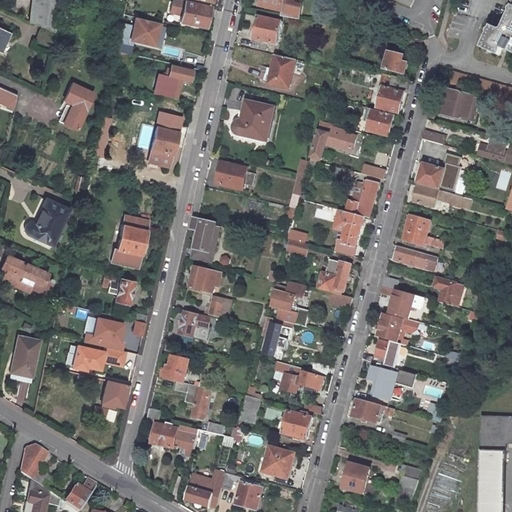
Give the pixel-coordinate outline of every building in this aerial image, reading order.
[(33,0),(30,22),(34,23),(40,26),(54,32),(57,0),(33,0)] [(179,21),(206,27),(210,7),(184,1),(184,0),(172,0),(169,12),(181,14),(179,21)] [(260,0),(260,6),(282,11),(281,15),(306,19),(309,7),(304,6),(304,0),(260,0)] [(482,47),(500,54),(503,48),(511,51),(511,0),(501,29),(491,25),(482,47)] [(161,23),(134,16),(132,25),(128,40),(134,41),(155,47),(161,23)] [(281,22),(258,17),(254,38),(255,40),(253,47),(266,50),(268,42),(277,43),(281,22)] [(128,40),(132,25),(121,23),(115,51),(131,55),(134,41),(128,40)] [(34,38),(48,44),(54,32),(40,26),(34,38)] [(422,39),(408,37),(406,46),(420,49),(422,39)] [(408,57),(389,52),(385,68),(404,73),(408,57)] [(290,88),(297,60),(275,55),(269,83),(290,88)] [(194,69),(169,63),(166,75),(166,77),(182,80),(191,83),(194,69)] [(449,84),(493,96),(511,101),(511,86),(452,71),(449,84)] [(152,94),(178,100),(182,80),(166,77),(166,75),(157,73),(152,94)] [(398,114),(403,92),(408,93),(411,81),(391,76),(391,77),(383,75),(380,85),(383,86),(377,108),(398,114)] [(92,93),(71,83),(64,100),(73,104),(63,123),(76,129),(92,93)] [(16,94),(0,86),(0,105),(13,111),(16,94)] [(443,114),(456,118),(467,121),(473,97),(449,91),(443,114)] [(473,123),(479,99),(473,97),(467,121),(469,122),(473,123)] [(63,123),(73,104),(64,100),(61,107),(64,108),(58,121),(63,123)] [(267,141),(275,109),(247,103),(243,122),(241,122),(238,123),(236,125),(235,126),(235,129),(236,132),(238,134),(240,135),(267,141)] [(393,115),(372,109),(366,131),(388,136),(393,115)] [(320,160),(327,134),(330,134),(336,131),(338,126),(319,121),(317,131),(310,157),(320,160)] [(180,131),(155,125),(149,150),(172,155),(174,156),(180,131)] [(444,137),(423,131),(421,139),(431,142),(442,145),(444,137)] [(439,154),(456,158),(458,149),(445,145),(442,145),(439,154)] [(492,159),(511,163),(511,148),(511,153),(481,145),(478,155),(492,159)] [(172,155),(149,150),(146,163),(169,168),(172,155)] [(301,161),(297,177),(298,177),(304,178),(308,163),(308,162),(301,161)] [(247,169),(222,163),(217,184),(242,190),(247,169)] [(454,171),(423,163),(418,182),(449,190),(454,171)] [(333,176),(351,180),(353,172),(335,167),(333,176)] [(387,171),(371,167),(369,176),(384,180),(387,171)] [(298,177),(294,195),(299,197),(304,178),(298,177)] [(368,218),(377,184),(363,180),(361,184),(355,182),(350,201),(347,201),(344,211),(363,216),(366,217),(368,218)] [(438,191),(417,185),(415,190),(414,198),(435,204),(436,197),(460,204),(462,196),(460,195),(439,190),(438,191)] [(67,208),(45,198),(34,222),(32,221),(29,221),(27,222),(25,224),(24,226),(24,228),(24,230),(25,232),(27,234),(50,244),(67,208)] [(295,219),(298,209),(292,207),(289,218),(294,219),(295,219)] [(344,231),(341,244),(337,242),(335,252),(353,257),(363,216),(344,211),(342,211),(339,210),(334,229),(344,231)] [(123,215),(115,249),(112,262),(136,268),(139,254),(146,220),(123,215)] [(215,227),(202,223),(202,219),(193,217),(191,230),(199,232),(194,254),(212,258),(214,250),(210,249),(215,227)] [(431,222),(410,217),(403,240),(425,246),(426,243),(428,236),(431,222)] [(215,227),(210,249),(214,250),(219,228),(218,227),(215,227)] [(498,229),(496,238),(506,240),(509,232),(498,229)] [(431,244),(442,247),(444,241),(433,238),(431,244)] [(290,252),(306,256),(309,245),(303,244),(300,243),(294,241),(292,241),(290,252)] [(425,253),(398,246),(394,259),(413,264),(435,270),(438,257),(425,253)] [(46,273),(23,263),(22,265),(18,262),(19,260),(5,254),(0,263),(0,267),(6,270),(4,275),(1,281),(10,285),(10,283),(23,289),(25,285),(45,295),(51,282),(44,278),(46,273)] [(336,276),(325,274),(322,273),(318,289),(319,289),(332,293),(337,294),(340,295),(341,292),(343,292),(350,265),(340,262),(339,266),(335,265),(335,268),(337,269),(336,276)] [(325,274),(336,276),(337,269),(335,268),(327,266),(325,274)] [(189,289),(211,294),(213,286),(216,273),(194,268),(193,275),(187,274),(186,279),(191,281),(189,289)] [(113,278),(102,275),(100,285),(111,288),(112,280),(113,278)] [(399,280),(384,276),(381,285),(397,290),(399,280)] [(453,296),(456,287),(459,288),(460,285),(437,278),(435,287),(443,289),(440,302),(453,306),(461,308),(463,298),(458,297),(453,296)] [(115,294),(114,300),(127,303),(131,282),(118,279),(116,292),(113,291),(115,280),(112,280),(111,288),(110,293),(115,294)] [(306,286),(280,280),(269,318),(273,319),(295,324),(298,313),(291,311),(295,297),(302,298),(306,286)] [(479,287),(488,289),(490,284),(481,281),(479,287)] [(424,298),(397,290),(381,285),(379,293),(393,297),(389,314),(404,318),(408,319),(412,305),(421,307),(423,302),(424,298)] [(344,307),(347,296),(345,296),(340,295),(337,294),(335,302),(334,305),(344,307)] [(213,298),(210,309),(206,308),(205,315),(219,318),(223,300),(213,298)] [(145,315),(130,311),(128,319),(143,322),(145,315)] [(210,319),(185,313),(178,342),(192,345),(193,338),(207,341),(210,329),(208,328),(210,319)] [(389,314),(385,313),(379,333),(379,336),(401,343),(405,329),(413,331),(418,328),(419,322),(408,319),(404,318),(389,314)] [(83,333),(82,341),(119,350),(121,342),(117,341),(120,330),(117,329),(119,322),(95,317),(91,335),(83,333)] [(282,324),(272,322),(273,319),(269,318),(267,317),(264,328),(263,332),(269,333),(266,343),(276,346),(278,339),(285,340),(288,328),(281,327),(282,324)] [(37,339),(15,334),(13,343),(16,344),(12,364),(9,363),(6,376),(28,381),(37,339)] [(390,345),(379,342),(376,358),(386,361),(390,345)] [(444,355),(438,353),(436,360),(451,364),(453,357),(444,355)] [(187,374),(190,360),(174,357),(173,356),(173,358),(170,371),(159,368),(157,378),(177,382),(179,376),(186,377),(187,374)] [(312,371),(321,373),(326,374),(328,367),(314,363),(312,371)] [(396,373),(373,367),(370,379),(380,382),(377,396),(389,400),(396,373)] [(118,372),(100,368),(98,368),(96,377),(105,379),(117,381),(118,372)] [(322,378),(305,374),(306,369),(302,368),(300,377),(285,373),(281,389),(297,393),(299,383),(303,384),(304,384),(320,388),(322,378)] [(403,372),(401,383),(415,385),(417,374),(403,372)] [(125,401),(129,384),(117,381),(105,379),(100,404),(111,407),(112,405),(120,406),(122,400),(125,401)] [(203,420),(208,401),(209,398),(211,389),(177,382),(175,391),(187,394),(185,402),(194,405),(192,417),(203,420)] [(358,391),(356,398),(366,401),(368,393),(358,391)] [(244,396),(240,411),(239,418),(255,422),(261,399),(245,394),(244,396)] [(366,401),(356,398),(352,417),(376,423),(380,409),(386,410),(387,407),(366,401)] [(323,408),(306,403),(305,411),(321,415),(323,408)] [(436,406),(432,419),(432,420),(440,422),(445,408),(436,406)] [(94,408),(92,416),(102,419),(105,410),(94,407),(94,408)] [(147,419),(159,421),(161,412),(149,409),(147,419)] [(312,417),(288,412),(282,433),(306,439),(312,417)] [(511,441),(511,416),(482,416),(481,455),(479,511),(504,511),(506,442),(511,441)] [(206,431),(221,434),(224,425),(210,421),(208,421),(206,431)] [(164,425),(156,424),(152,442),(177,448),(178,445),(188,447),(186,455),(191,456),(193,448),(195,442),(196,435),(197,434),(198,429),(165,422),(164,425)] [(407,432),(395,429),(392,439),(400,440),(405,441),(407,432)] [(19,472),(33,481),(48,453),(34,445),(24,447),(19,472)] [(261,471),(286,478),(293,452),(290,452),(269,446),(268,445),(261,471)] [(405,478),(396,502),(409,506),(424,466),(413,462),(407,479),(405,478)] [(369,469),(349,464),(342,488),(362,493),(369,469)] [(187,499),(210,504),(216,505),(221,485),(224,472),(225,470),(215,467),(213,478),(193,473),(191,481),(187,499)] [(243,477),(224,472),(221,485),(227,487),(229,480),(241,483),(236,503),(256,509),(262,487),(242,481),(243,477)] [(259,481),(243,477),(242,481),(262,487),(263,483),(259,481)] [(63,501),(78,511),(88,495),(73,486),(63,501)] [(29,490),(27,503),(25,502),(23,511),(45,511),(47,504),(58,507),(59,499),(49,492),(49,495),(29,490)] [(358,511),(359,511),(357,510),(359,503),(344,498),(342,505),(341,505),(338,511),(358,511)]
